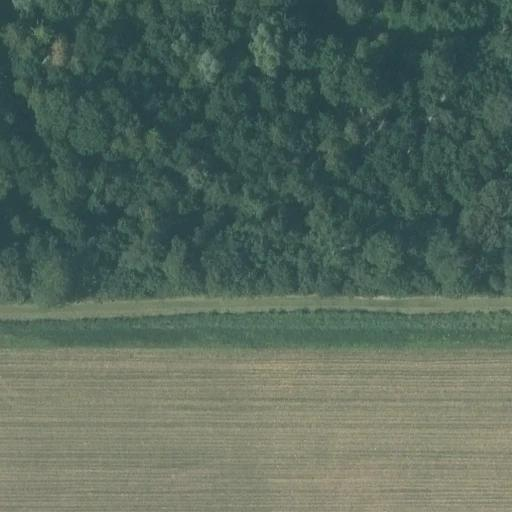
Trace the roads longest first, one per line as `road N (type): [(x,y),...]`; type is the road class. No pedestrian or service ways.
road 1 (track): [(0,309),(511,307)]
road 2 (track): [(329,0),(340,21),(369,34),(511,36)]
